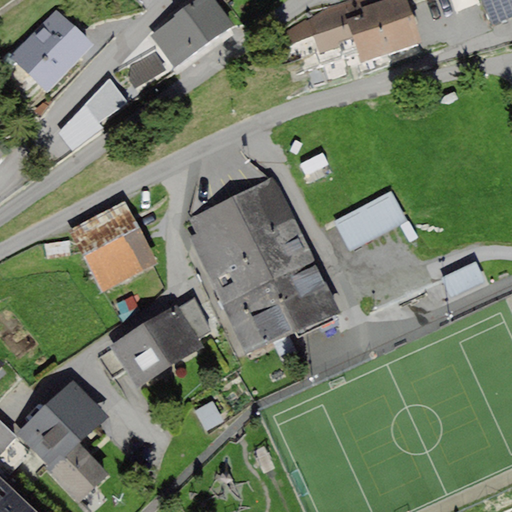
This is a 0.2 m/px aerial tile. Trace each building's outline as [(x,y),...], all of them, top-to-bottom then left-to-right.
[(194,0),(149,33),(174,66),(192,53),(214,37),(233,23),(215,0),(194,0)] [(420,39),(407,0),(375,0),(374,1),(374,0),(349,0),(322,10),(282,35),(295,75),(352,55),(357,53),(361,61),(420,39)] [(511,14),(511,0),(483,0),(492,23),(511,14)] [(53,10),(9,56),(44,89),(88,43),(75,31),(53,10)] [(83,106),(59,132),(73,148),(102,125),(83,106)] [(233,198),(189,220),(197,234),(189,238),(233,325),(247,353),(336,308),(312,261),(301,239),(271,179),(233,198)] [(390,193),(335,219),(349,249),(386,231),(405,222),(390,193)] [(68,229),(101,293),(156,265),(133,221),(122,201),(68,229)] [(118,360),(136,389),(206,347),(199,337),(209,331),(201,318),(192,302),(177,311),(173,304),(157,314),(108,343),(118,360)] [(13,432),(75,504),(109,475),(93,456),(79,440),(106,416),(74,379),(13,432)] [(0,421),(0,450),(10,440),(14,436),(0,421)] [(0,511),(36,511),(16,491),(0,476),(0,511)]
